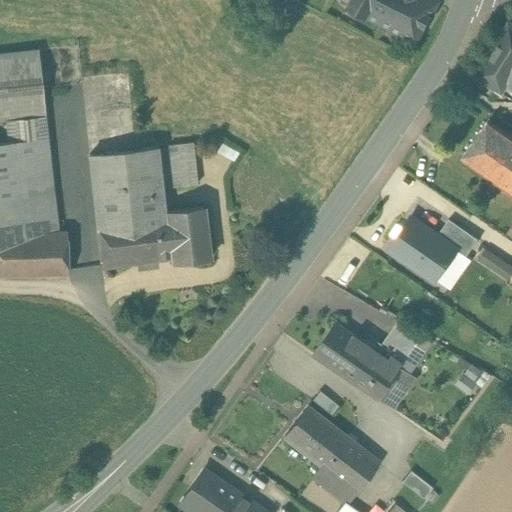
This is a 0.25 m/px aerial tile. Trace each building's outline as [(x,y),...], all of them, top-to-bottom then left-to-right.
[(439,0),(350,0),(347,6),(416,42),(439,0)] [(511,29),(507,26),(474,79),(499,95),(503,89),(511,95),(511,29)] [(38,50),(0,54),(0,119),(7,119),(44,115),(45,114),(38,50)] [(44,115),(7,119),(10,141),(12,141),(47,137),(48,137),(46,137),(44,115)] [(511,159),(511,135),(490,119),(461,159),(495,183),(511,159)] [(47,137),(12,141),(16,182),(52,177),(47,137)] [(10,141),(0,142),(0,222),(20,220),(16,182),(12,141),(10,141)] [(193,145),(169,148),(173,187),(197,185),(193,145)] [(157,147),(89,154),(102,268),(161,260),(155,213),(164,211),(157,147)] [(511,159),(495,183),(511,194),(511,159)] [(52,177),(16,182),(20,220),(29,219),(56,216),(52,177)] [(164,211),(155,213),(161,260),(173,258),(174,263),(209,258),(203,207),(164,211)] [(440,233),(412,214),(387,251),(433,283),(456,250),(459,246),(440,233)] [(56,216),(29,219),(30,223),(41,222),(42,233),(58,232),(56,216)] [(42,233),(41,222),(30,223),(29,219),(20,220),(0,222),(0,274),(67,273),(66,232),(58,232),(42,233)] [(450,219),(440,233),(459,246),(456,250),(466,257),(479,239),(450,219)] [(511,265),(486,248),(478,259),(510,281),(511,277),(511,265)] [(380,354),(336,323),(314,355),(380,400),(399,368),(400,368),(380,354)] [(401,324),(380,354),(400,368),(422,336),(401,324)] [(491,377),(456,356),(450,366),(484,387),(491,377)] [(415,379),(399,368),(380,400),(394,410),(415,379)] [(339,406),(320,391),(312,400),(331,415),(339,406)] [(360,447),(307,406),(284,436),(322,466),(336,478),(360,448),(360,447)] [(360,448),(336,478),(322,466),(314,477),(345,502),(377,461),(360,448)] [(260,511),(262,509),(204,469),(180,504),(192,511),(260,511)] [(433,487),(410,470),(402,481),(424,498),(433,487)] [(305,492),(334,511),(342,501),(313,481),(305,492)] [(358,511),(345,502),(337,511),(358,511)]
